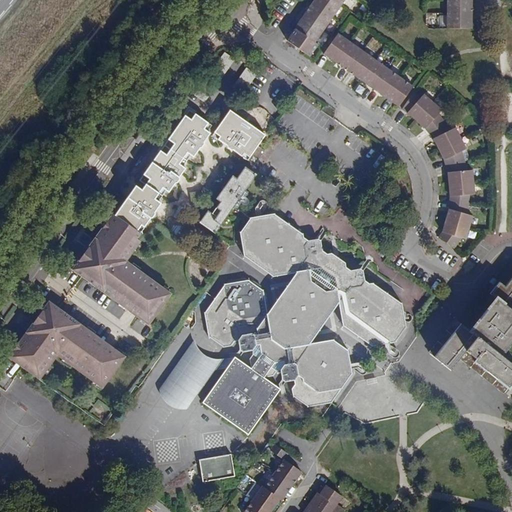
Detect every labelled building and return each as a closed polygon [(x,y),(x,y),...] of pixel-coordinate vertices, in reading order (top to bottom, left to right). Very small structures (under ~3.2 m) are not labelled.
[(312,0),(293,27),(294,28),(286,40),(287,41),(298,48),(309,55),(317,44),(315,42),(344,0),(312,0)] [(471,28),(471,0),(446,0),(446,28),(471,28)] [(445,13),(429,13),(429,26),(445,25),(445,13)] [(412,86),(337,34),(323,54),(398,106),(412,86)] [(298,48),(287,41),(286,43),(296,50),(298,48)] [(205,98),(233,58),(225,53),(198,92),(205,98)] [(249,70),(234,91),(242,96),(256,76),(249,70)] [(441,110),(417,88),(402,108),(427,131),(434,140),(437,144),(441,153),(445,163),(446,170),(448,175),(448,182),(449,192),(449,202),(448,209),(440,233),(437,237),(455,247),(461,238),(466,238),(473,216),(468,214),(470,195),(475,194),(472,170),(467,170),(462,151),(466,149),(455,128),(450,130),(438,115),(441,110)] [(140,182),(145,186),(158,195),(162,189),(165,191),(168,193),(209,135),(203,130),(207,124),(189,112),(140,182)] [(249,159),(257,147),(264,137),(229,112),(214,134),(220,138),(217,141),(241,159),(244,156),(249,159)] [(264,153),(257,147),(249,159),(247,162),(254,167),(264,153)] [(248,170),(246,169),(234,184),(230,181),(221,193),(225,196),(208,218),(204,215),(200,222),(215,233),(258,175),(250,170),(248,170)] [(135,187),(127,199),(142,209),(144,206),(154,213),(160,204),(157,203),(159,200),(156,198),(158,195),(145,186),(141,192),(135,187)] [(142,209),(127,199),(115,217),(136,232),(139,228),(142,230),(154,213),(144,206),(142,209)] [(72,270),(148,325),(171,294),(126,262),(140,242),(136,240),(140,235),(136,232),(115,217),(113,215),(72,270)] [(302,235),(274,215),(252,218),(241,234),(244,254),(273,274),(296,273),(299,297),(313,307),(337,305),(343,323),(373,344),(393,342),(405,325),(402,305),(373,285),(370,286),(365,282),(364,272),(361,270),(352,272),(345,268),(345,266),(330,255),(328,256),(322,252),(321,242),(318,240),(308,242),(302,238),(302,235)] [(299,297),(296,273),(269,308),(267,312),(290,309),(305,319),(307,345),(310,343),(337,305),(313,307),(299,297)] [(511,275),(503,288),(497,284),(490,293),(496,299),(469,333),(458,325),(432,359),(454,375),(459,369),(469,356),(478,363),(473,371),(504,394),(511,382),(511,364),(502,358),(511,344),(511,275)] [(248,279),(244,276),(228,280),(214,298),(204,313),(209,334),(225,346),(231,344),(233,344),(234,341),(239,341),(242,347),(245,350),(253,350),(253,354),(252,356),(251,365),(267,376),(274,374),(277,370),(280,369),(284,377),(287,380),(294,379),(296,384),(293,386),(293,394),(308,405),(331,400),(351,373),(346,351),(331,340),(310,343),(307,345),(305,319),(290,309),(267,312),(269,308),(267,293),(262,289),(262,284),(253,278),(248,279)] [(49,302),(9,358),(40,379),(57,355),(103,388),(125,357),(49,302)] [(198,345),(196,341),(161,391),(162,395),(164,399),(166,403),(169,405),(172,408),(177,410),(181,411),(185,411),(189,411),(222,361),(217,360),(211,359),(207,357),(205,355),(202,353),(201,351),(200,348),(198,345)] [(231,344),(233,350),(242,347),(239,341),(234,341),(233,344),(231,344)] [(459,369),(469,376),(473,371),(478,363),(469,356),(459,369)] [(227,369),(246,366),(234,358),(227,369)] [(268,381),(246,366),(227,369),(203,402),(247,433),(271,400),(268,381)] [(278,389),(268,381),(271,400),(278,389)] [(288,454),(278,448),(274,453),(284,459),(288,454)] [(196,465),(200,487),(232,481),(228,459),(196,465)] [(302,472),(285,460),(264,489),(262,488),(244,511),(271,511),(280,500),(282,500),(302,472)] [(341,497),(324,485),(304,511),(342,511),(344,510),(336,505),(341,497)]
